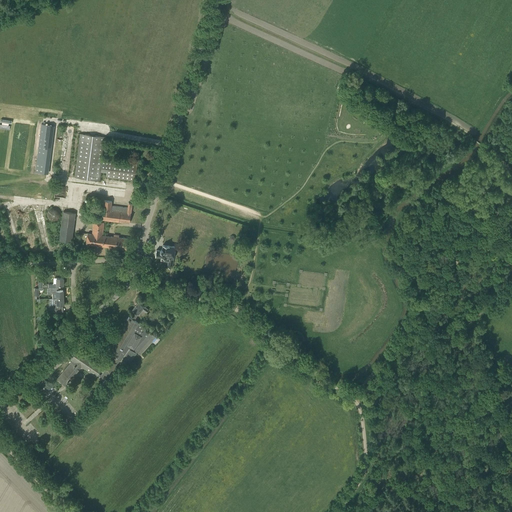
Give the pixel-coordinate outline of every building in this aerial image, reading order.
[(48,174),(54,126),(41,124),(35,172),(48,174)] [(100,181),(101,172),(102,161),(105,137),(80,134),(74,178),(100,181)] [(102,161),(101,172),(106,173),(106,177),(130,181),(135,181),(137,165),(132,164),(102,161)] [(102,219),(124,222),(129,223),(132,203),(129,203),(128,207),(111,206),(112,201),(104,200),(102,219)] [(60,217),(60,216),(60,215),(60,214),(60,213),(60,212),(60,211),(59,210),(58,209),(57,208),(56,208),(55,208),(54,208),(53,208),(52,208),(51,208),(51,209),(50,209),(49,209),(49,210),(48,210),(48,211),(48,212),(47,212),(47,213),(47,214),(47,215),(47,216),(48,217),(48,218),(49,219),(50,220),(51,221),(52,221),(53,221),(54,221),(55,221),(56,221),(57,221),(57,220),(58,220),(58,219),(59,219),(59,218),(60,218),(60,217)] [(72,242),(75,213),(63,212),(59,241),(72,242)] [(101,246),(102,236),(104,223),(94,222),(92,234),(87,234),(86,244),(101,246)] [(122,238),(102,236),(101,246),(126,249),(127,239),(122,238)] [(173,263),(174,251),(175,247),(163,245),(162,249),(160,250),(156,250),(155,256),(161,257),(161,261),(168,262),(167,267),(172,268),(173,263)] [(58,288),(58,285),(63,285),(63,278),(57,278),(55,278),(55,281),(57,281),(57,283),(53,283),(53,285),(48,284),(48,287),(55,287),(55,288),(58,288)] [(55,288),(51,288),(48,289),(48,290),(48,292),(51,292),(53,292),(53,298),(57,298),(63,298),(63,290),(58,290),(58,288),(55,288)] [(53,307),(48,307),(49,311),(56,311),(56,312),(60,312),(59,305),(64,305),(63,298),(57,298),(53,298),(53,299),(53,307)] [(132,315),(135,317),(134,318),(135,318),(138,314),(142,309),(146,312),(148,310),(144,306),(145,306),(139,302),(132,310),(134,311),(132,315)] [(183,307),(180,305),(175,313),(178,314),(179,312),(180,313),(183,307)] [(132,315),(131,318),(129,316),(127,320),(128,321),(118,338),(116,337),(114,341),(115,342),(108,354),(113,357),(111,360),(110,359),(104,368),(105,369),(101,375),(97,373),(102,367),(77,350),(71,359),(73,360),(58,378),(65,384),(81,366),(99,378),(103,381),(103,382),(106,385),(109,382),(107,381),(119,363),(124,367),(126,365),(127,365),(136,353),(135,352),(137,351),(140,354),(156,336),(151,331),(149,333),(139,323),(134,320),(135,318),(134,318),(135,317),(132,315)]
